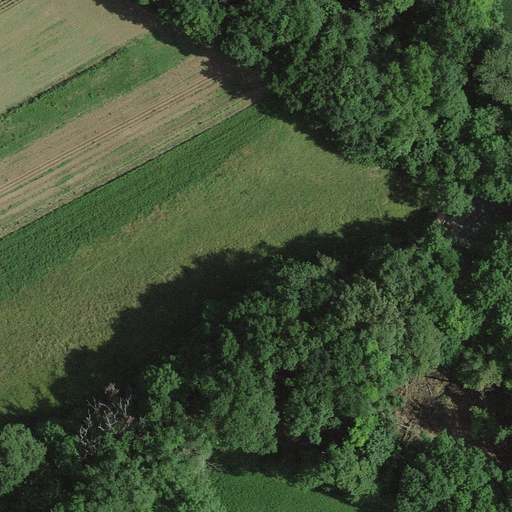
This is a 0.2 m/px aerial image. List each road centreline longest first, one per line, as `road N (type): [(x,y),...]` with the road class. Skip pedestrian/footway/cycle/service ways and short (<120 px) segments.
road 1 (track): [(0,453),(171,387),(228,318),(468,215)]
road 2 (residential): [(511,195),(468,215),(464,313),(511,360)]
